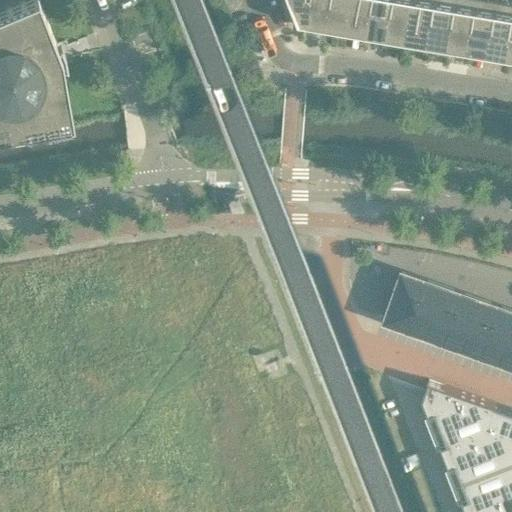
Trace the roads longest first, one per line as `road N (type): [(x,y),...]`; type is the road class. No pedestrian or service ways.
road 1 (unclassified): [(329,197),(331,281),(355,340),(511,396)]
road 2 (residential): [(511,92),(298,62)]
road 3 (unclassified): [(168,183),(105,0)]
road 4 (tertiary): [(168,183),(0,210)]
